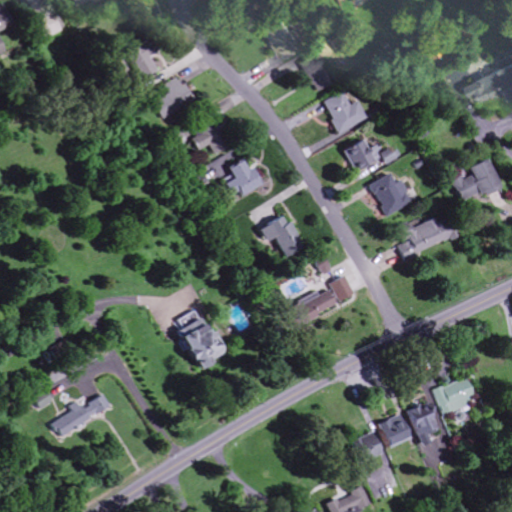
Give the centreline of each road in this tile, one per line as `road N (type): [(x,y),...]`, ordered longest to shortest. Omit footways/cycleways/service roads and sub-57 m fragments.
road 1 (trunk): [(103,511),(282,401),(511,286)]
road 2 (residential): [(405,336),(284,133),(178,0)]
